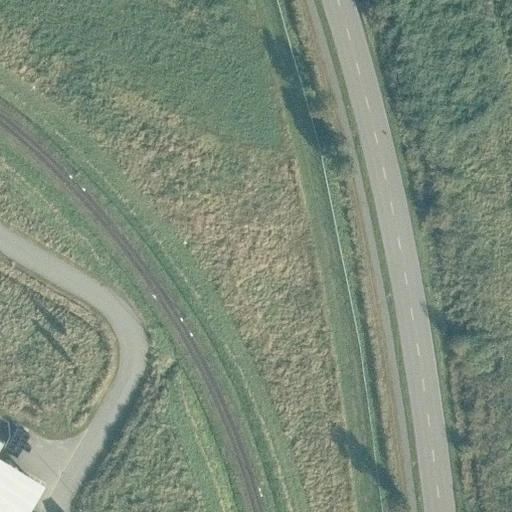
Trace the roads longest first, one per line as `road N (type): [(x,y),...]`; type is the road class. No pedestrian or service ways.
road 1 (secondary): [(440,511),(406,278),(337,0)]
road 2 (residential): [(53,511),(120,396),(132,342),(90,290),(0,239)]
